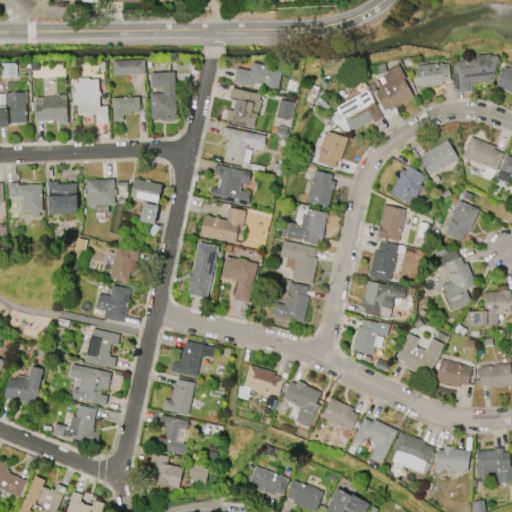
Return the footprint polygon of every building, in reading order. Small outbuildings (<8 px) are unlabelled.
[(452,62),(462,61),(461,60),(477,59),(476,55),(489,54),(490,56),(496,55),(497,58),(492,76),(488,77),(488,80),(470,82),(470,84),(468,84),(469,90),(455,92),(452,62)] [(112,61),(144,59),(144,74),(112,75),(112,61)] [(251,86),(233,82),(236,68),(250,70),(251,62),(281,68),(277,88),(252,83),(251,86)] [(16,63),(1,63),(2,78),(16,78),(16,63)] [(449,81),(442,82),(442,85),(418,87),(417,84),(415,84),(414,78),(417,78),(416,66),(422,65),(422,64),(440,63),(440,64),(448,63),(449,81)] [(413,96),(398,105),(398,106),(389,111),(388,108),(383,110),(374,93),(381,90),(379,86),(385,83),(382,76),(386,73),(385,71),(398,64),(405,78),(403,79),(413,96)] [(511,94),(494,87),(502,66),(508,69),(508,67),(511,68),(511,94)] [(149,93),(162,93),(162,87),(150,88),(150,72),(173,71),(175,118),(174,118),(174,120),(160,121),(160,118),(150,118),(149,93)] [(107,106),(107,123),(96,124),(95,115),(77,115),(77,105),(72,105),(71,92),(74,92),(74,82),(78,82),(77,78),(88,78),(88,79),(98,79),(98,91),(100,91),(100,96),(98,96),(98,106),(107,106)] [(253,127),(225,122),(228,110),(232,111),(234,100),(229,98),(231,88),(260,94),(259,100),(260,100),(257,114),(256,118),(255,118),(253,127)] [(366,89),(373,102),(374,101),(383,118),(374,122),(372,120),(351,131),(344,118),(342,119),(335,107),(366,89)] [(8,127),(0,127),(0,108),(5,108),(4,93),(23,92),(23,91),(26,91),(27,103),(25,103),(26,123),(7,123),(8,127)] [(35,121),(34,97),(57,96),(56,95),(65,94),(66,119),(67,119),(67,124),(57,124),(57,120),(35,121)] [(111,98),(138,97),(139,111),(130,112),(130,114),(122,114),(122,121),(112,121),(111,98)] [(275,117),(279,99),(293,102),(289,120),(275,117)] [(242,162),(223,158),(228,137),(221,136),(223,127),(265,136),(264,140),(265,140),(263,147),(262,147),(261,150),(251,148),(252,145),(246,144),(242,162)] [(326,131),(347,138),(339,161),(336,160),(333,168),(316,162),(319,153),(318,153),(323,136),(325,137),(326,131)] [(470,136),(494,146),(493,149),(502,153),(495,171),(461,157),(470,136)] [(446,139),(457,158),(452,161),(452,162),(437,172),(436,170),(429,174),(420,158),(426,155),(424,152),(446,139)] [(511,177),(510,177),(507,183),(495,178),(504,154),(511,157),(511,177)] [(248,182),(241,180),(239,190),(250,192),(247,205),(209,197),(211,187),(218,188),(220,179),(218,179),(219,175),(213,174),(215,164),(250,172),(248,182)] [(408,204),(389,193),(398,178),(396,177),(401,169),(404,171),(407,165),(422,174),(421,175),(424,177),(420,184),(422,185),(414,197),(413,196),(408,204)] [(314,170),(332,174),(330,180),(334,181),(333,190),(331,190),(328,207),(307,202),(309,195),(307,195),(311,178),(312,179),(314,170)] [(133,178),(161,184),(157,202),(129,196),(133,178)] [(85,180),(113,179),(113,189),(115,189),(116,196),(114,196),(114,205),(107,205),(108,212),(94,213),(94,205),(86,206),(85,180)] [(75,183),(76,194),(77,210),(76,210),(76,213),(48,214),(47,196),(48,196),(47,181),(57,181),(57,183),(75,183)] [(8,198),(7,183),(17,182),(17,185),(41,184),(41,212),(39,212),(39,217),(31,218),(30,212),(21,212),(21,197),(8,198)] [(458,200),(478,208),(468,233),(465,231),(462,240),(445,234),(448,225),(447,224),(454,208),(455,208),(458,200)] [(143,202),(158,206),(154,224),(139,221),(143,202)] [(383,205),(404,209),(403,216),(404,216),(400,234),(399,233),(398,241),(385,238),(385,240),(376,238),(377,233),(376,233),(378,226),(379,226),(383,205)] [(203,215),(226,220),(228,207),(245,210),(242,227),(238,226),(234,242),(199,235),(203,215)] [(306,208),(326,213),(323,229),(324,230),(322,239),(317,238),(316,243),(303,241),(302,241),(280,237),(283,221),(294,223),(294,226),(300,227),(302,215),(305,215),(306,208)] [(368,276),(373,250),(376,251),(379,241),(397,246),(395,255),(392,273),(391,273),(389,281),(368,276)] [(186,294),(189,280),(187,279),(188,272),(190,272),(197,242),(217,246),(206,298),(186,294)] [(289,279),(294,253),(295,254),(297,244),(315,248),(313,257),(316,258),(311,284),(289,279)] [(116,246),(139,251),(136,261),(135,261),(132,273),(129,272),(127,282),(108,278),(116,246)] [(451,310),(440,285),(449,282),(445,271),(446,271),(443,264),(439,265),(433,253),(444,248),(446,253),(455,250),(458,257),(460,257),(463,264),(466,262),(475,285),(465,289),(470,302),(451,310)] [(220,277),(224,256),(256,263),(248,303),(233,300),(237,281),(220,277)] [(360,306),(362,298),(363,298),(367,281),(385,284),(385,283),(406,287),(403,299),(393,297),(389,318),(363,313),(364,307),(360,306)] [(303,322),(271,315),(274,303),(283,305),(288,282),(289,283),(289,282),(307,286),(305,295),(308,296),(303,322)] [(112,285),(130,289),(123,323),(102,318),(104,310),(95,308),(98,293),(109,295),(112,285)] [(511,293),(511,312),(508,312),(508,313),(496,314),(497,324),(486,324),(486,326),(467,327),(466,311),(484,310),(483,292),(500,291),(500,290),(509,289),(510,294),(511,293)] [(351,350),(356,326),(360,327),(361,319),(377,323),(377,322),(389,324),(386,337),(377,335),(373,355),(351,350)] [(92,328),(119,334),(117,345),(110,343),(108,353),(109,353),(109,356),(115,357),(113,368),(85,362),(86,354),(89,337),(90,337),(92,328)] [(428,374),(421,371),(420,374),(402,366),(404,363),(395,358),(407,333),(418,338),(415,345),(416,346),(415,347),(424,351),(430,338),(442,344),(428,374)] [(185,340),(214,347),(212,357),(200,355),(195,377),(170,371),(172,361),(178,362),(181,348),(183,348),(185,340)] [(435,380),(440,359),(446,361),(446,360),(461,364),(460,365),(471,368),(467,385),(459,383),(458,386),(435,380)] [(477,367),(503,363),(503,364),(509,363),(511,385),(495,387),(495,388),(486,389),(485,385),(480,386),(477,367)] [(71,364),(110,372),(106,390),(100,389),(100,391),(101,391),(100,394),(107,395),(105,405),(71,398),(73,388),(78,389),(80,379),(69,376),(71,364)] [(248,365),(274,372),(273,376),(282,378),(278,396),(268,393),(268,394),(250,389),(242,386),(248,365)] [(34,404),(3,397),(7,378),(14,380),(16,375),(28,377),(31,366),(42,369),(34,404)] [(187,415),(161,409),(163,398),(169,400),(173,386),(175,386),(177,379),(194,383),(187,415)] [(308,427),(294,420),(297,414),(296,414),(299,407),(288,402),(289,401),(282,398),(290,381),(295,383),(297,380),(305,384),(305,385),(320,392),(315,403),(319,405),(308,427)] [(321,417),(330,397),(353,408),(351,411),(358,414),(350,431),(321,417)] [(78,405),(96,409),(93,419),(94,420),(92,428),(93,428),(93,431),(99,432),(96,444),(70,438),(71,434),(69,433),(69,436),(65,436),(66,432),(63,432),(62,436),(52,434),(54,423),(65,425),(65,426),(68,427),(71,415),(75,416),(78,405)] [(156,438),(163,439),(165,430),(163,429),(164,425),(158,424),(160,415),(188,420),(186,428),(177,427),(174,442),(187,444),(185,454),(155,449),(156,438)] [(397,430),(382,460),(384,461),(382,464),(369,458),(376,445),(368,441),(368,440),(363,437),(360,445),(352,441),(363,418),(372,422),(373,419),(397,430)] [(399,432),(425,441),(423,444),(433,447),(426,465),(392,452),(393,450),(391,450),(395,439),(397,439),(399,432)] [(437,449),(443,450),(443,445),(452,446),(452,449),(469,450),(466,472),(442,469),(442,471),(434,470),(437,449)] [(475,451),(492,450),(492,448),(502,448),(502,452),(508,451),(509,466),(511,466),(511,482),(495,483),(495,472),(488,472),(488,473),(487,473),(487,477),(476,478),(476,471),(475,471),(474,463),(476,463),(475,451)] [(151,453),(167,456),(166,464),(182,467),(178,488),(149,482),(152,464),(149,463),(151,453)] [(0,460),(8,464),(5,472),(26,481),(19,497),(1,489),(0,491),(0,460)] [(190,463),(208,466),(205,483),(189,480),(189,476),(187,476),(188,471),(186,471),(186,469),(188,469),(190,463)] [(247,486),(254,466),(288,478),(281,495),(273,492),(272,495),(247,486)] [(56,484),(65,488),(55,511),(45,511),(48,505),(36,500),(33,505),(31,504),(28,510),(31,511),(17,511),(23,499),(24,499),(34,476),(44,480),(41,486),(50,490),(51,489),(53,490),(56,484)] [(286,497),(292,480),(299,483),(300,482),(317,488),(317,489),(322,491),(315,511),(292,503),(293,500),(286,497)] [(324,511),(331,499),(330,498),(336,488),(351,496),(351,495),(369,504),(364,511),(324,511)] [(65,511),(72,491),(81,494),(79,501),(82,502),(81,504),(91,507),(93,500),(103,503),(100,511),(65,511)]
